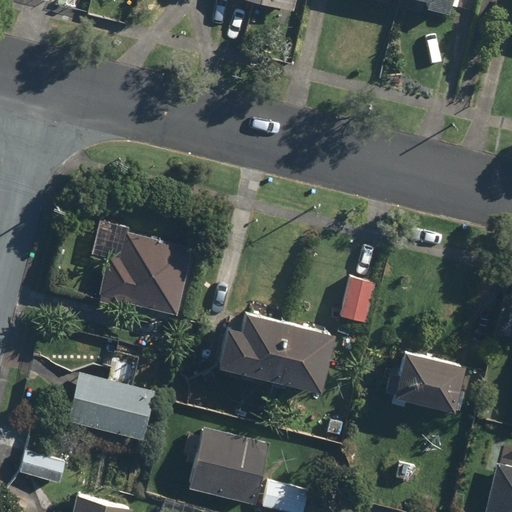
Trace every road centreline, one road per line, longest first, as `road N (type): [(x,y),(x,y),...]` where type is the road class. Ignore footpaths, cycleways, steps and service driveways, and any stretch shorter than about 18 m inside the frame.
road 1 (residential): [(40,83),(511,195)]
road 2 (residential): [(0,273),(40,83)]
